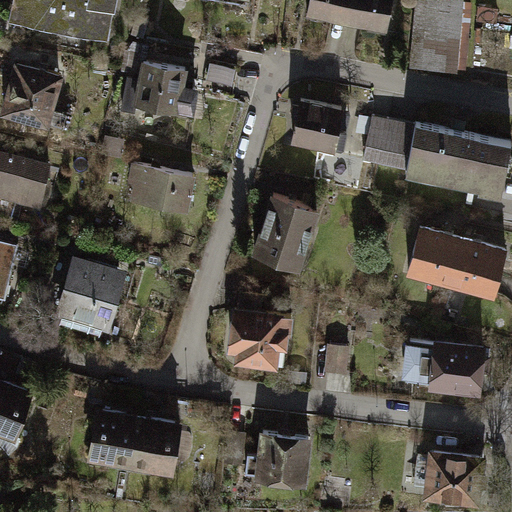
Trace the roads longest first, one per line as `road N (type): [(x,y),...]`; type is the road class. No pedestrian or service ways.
road 1 (residential): [(180,379),(275,57),(511,100)]
road 2 (residential): [(180,379),(365,409),(511,420)]
road 3 (residential): [(0,332),(133,373),(180,379)]
